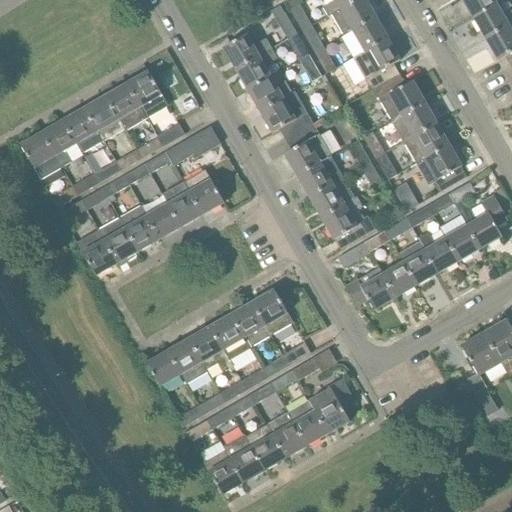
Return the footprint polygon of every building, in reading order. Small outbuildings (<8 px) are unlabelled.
[(303,34),(312,29),(296,0),(287,5),(291,11),(290,12),(303,34)] [(328,18),(340,12),(360,0),(333,0),(335,1),(323,8),(328,18)] [(352,33),(376,19),(365,0),(360,0),(340,12),(352,33)] [(462,0),(474,19),(498,6),(507,1),(506,0),(462,0)] [(486,41),(510,27),(511,25),(511,11),(504,16),(498,6),(474,19),(486,41)] [(289,43),(298,37),(285,14),(284,15),(281,9),(272,14),(275,20),(276,20),(289,43)] [(364,54),(388,40),(376,19),(352,33),(364,54)] [(511,69),(511,68),(511,30),(510,27),(486,41),(498,62),(505,58),(511,69)] [(315,56),(325,50),(312,29),(303,34),(315,56)] [(223,50),(236,71),(272,50),(266,41),(254,48),(247,36),(223,50)] [(301,64),(310,59),(298,37),(289,43),(301,64)] [(372,92),(400,77),(394,66),(401,62),(388,40),(364,54),(353,60),(372,92)] [(248,92),(272,78),(266,67),(277,61),(272,50),(236,71),(248,92)] [(327,76),(336,70),(325,50),(315,56),(327,76)] [(312,84),(322,79),(310,59),(301,64),(312,84)] [(148,120),(169,108),(149,73),(128,86),(148,120)] [(392,123),(425,104),(413,83),(406,87),(400,77),(372,92),(378,103),(380,102),(392,123)] [(260,114),(285,100),(272,78),(248,92),(260,114)] [(126,133),(148,120),(128,86),(106,98),(119,121),(125,132),(126,133)] [(104,143),(125,132),(119,121),(106,98),(85,110),(104,143)] [(286,141),(313,125),(307,115),(297,121),(285,100),(260,114),(273,135),(280,131),(286,141)] [(404,145),(437,126),(425,104),(392,123),(404,145)] [(82,156),(104,143),(85,110),(63,122),(77,146),(82,156)] [(297,177),(332,157),(316,130),(326,125),(323,120),(313,125),(286,141),(292,152),(285,156),(297,177)] [(67,152),(77,146),(63,122),(42,135),(62,169),(73,163),(67,152)] [(158,140),(163,149),(185,137),(179,126),(157,139),(158,140)] [(416,166),(450,147),(437,126),(404,145),(416,166)] [(376,162),(386,156),(373,134),(363,140),(376,162)] [(41,182),(62,169),(42,135),(21,147),(41,182)] [(142,161),(163,149),(158,140),(137,152),(142,161)] [(166,154),(172,165),(194,152),(188,142),(166,154)] [(362,170),(371,165),(359,142),(349,148),(362,170)] [(439,195),(467,179),(461,169),(462,169),(450,147),(416,166),(429,188),(433,185),(439,195)] [(115,164),(121,173),(142,161),(137,152),(115,164)] [(164,173),(174,167),(172,165),(166,154),(145,166),(150,175),(162,169),(164,173)] [(388,182),(398,177),(386,156),(376,162),(388,182)] [(310,199),(343,179),(332,159),(333,159),(332,157),(297,177),(310,199)] [(94,176),(100,185),(121,173),(115,164),(94,176)] [(373,191),(383,185),(371,165),(362,170),(373,191)] [(124,178),(129,188),(150,175),(145,166),(124,178)] [(184,184),(203,217),(224,205),(206,172),(184,184)] [(73,188),(78,197),(100,185),(94,176),(73,188)] [(103,190),(108,200),(129,188),(124,178),(103,190)] [(322,220),(357,199),(355,200),(343,179),(310,199),(322,220)] [(182,229),(203,217),(184,184),(162,196),(167,205),(182,229)] [(449,196),(454,206),(455,207),(476,195),(470,184),(449,196)] [(51,200),(57,209),(78,197),(73,188),(51,200)] [(82,203),(87,212),(108,200),(103,190),(82,203)] [(430,207),(435,217),(454,206),(449,196),(430,207)] [(467,227),(481,251),(503,238),(497,228),(508,222),(494,198),(482,205),(488,215),(467,227)] [(341,251),(376,231),(368,218),(364,221),(359,211),(363,209),(357,199),(322,220),(334,242),(335,241),(341,251)] [(60,215),(65,224),(87,212),(82,203),(60,215)] [(160,241),(182,229),(167,205),(147,217),(160,241)] [(407,220),(412,230),(435,217),(430,207),(407,220)] [(139,253),(160,241),(147,217),(142,208),(120,220),(139,253)] [(117,265),(139,253),(120,220),(98,232),(117,265)] [(386,233),(391,242),(412,230),(407,220),(386,233)] [(460,263),(481,251),(467,227),(446,239),(460,263)] [(96,277),(117,265),(98,232),(77,244),(96,277)] [(364,245),(370,254),(391,242),(386,233),(364,245)] [(438,275),(460,263),(446,239),(434,246),(428,235),(419,240),(425,251),(438,275)] [(371,255),(370,254),(364,245),(344,257),(350,267),(371,255)] [(417,288),(438,275),(425,251),(403,264),(417,288)] [(396,300),(417,288),(403,264),(383,275),(396,300)] [(374,312),(396,300),(383,275),(379,270),(347,288),(358,308),(368,302),(374,312)] [(252,305),(271,338),(293,325),(275,292),(252,305)] [(251,349),(271,338),(252,305),(233,316),(251,349)] [(252,350),(251,349),(233,316),(211,328),(230,362),(252,350)] [(511,381),(511,379),(511,329),(508,322),(485,335),(502,365),(511,381)] [(234,368),(230,362),(211,328),(190,340),(203,365),(214,358),(223,374),(234,368)] [(479,378),(502,365),(485,335),(462,348),(479,378)] [(169,352),(182,376),(187,386),(209,374),(203,365),(190,340),(169,352)] [(289,368),(311,355),(305,345),(283,357),(284,359),(289,368)] [(160,389),(182,376),(169,352),(147,365),(160,389)] [(268,380),(289,368),(284,359),(263,371),(268,380)] [(297,382),(298,383),(320,371),(314,361),(292,373),(297,382)] [(242,383),(247,392),(268,380),(263,371),(242,383)] [(271,385),(277,394),(297,382),(292,373),(271,385)] [(350,423),(344,414),(356,407),(342,381),(329,388),(330,390),(309,402),(309,403),(329,436),(350,423)] [(221,395),(226,405),(247,392),(242,383),(221,395)] [(255,407),(257,410),(279,398),(277,394),(271,385),(250,397),(255,407)] [(488,418),(498,412),(486,391),(476,397),(488,418)] [(200,408),(205,417),(226,405),(221,395),(200,408)] [(229,410),(234,419),(255,407),(250,397),(229,410)] [(307,448),(329,436),(309,403),(288,415),(307,448)] [(178,420),(183,429),(205,417),(200,408),(178,420)] [(208,422),(213,431),(234,419),(229,410),(208,422)] [(286,460),(307,448),(288,415),(267,427),(286,460)] [(186,434),(191,444),(213,431),(208,422),(186,434)] [(265,472),(286,460),(267,427),(246,439),(265,472)] [(243,485),(265,472),(246,439),(245,436),(223,449),(225,452),(243,485)] [(222,497),(243,485),(225,452),(203,465),(222,497)]
